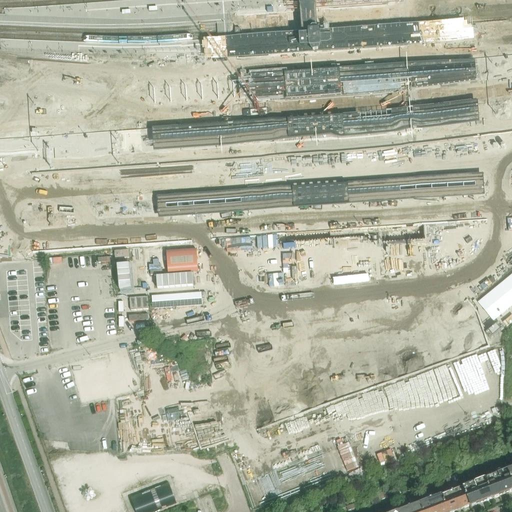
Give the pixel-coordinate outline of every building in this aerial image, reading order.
[(218,0),(220,10),(247,8),(246,0),(218,0)] [(387,0),(389,23),(381,24),(328,27),(325,0),(289,0),(292,37),(236,41),(236,45),(237,52),(271,49),(274,81),(239,83),(240,88),(241,97),(274,95),(276,126),(242,128),(243,133),(243,140),(277,138),(278,162),(281,195),(247,197),(247,199),(248,206),(248,208),(281,206),(283,237),(284,247),(365,241),(374,241),(420,238),(419,228),(397,229),(395,198),(394,196),(394,189),(394,187),(416,185),(414,153),(412,129),(405,22),(403,0),(387,0)] [(246,0),(247,8),(274,6),(273,0),(246,0)] [(472,67),(454,69),(454,76),(473,75),(472,67)] [(475,108),(457,109),(458,117),(476,115),(475,108)] [(171,173),(171,160),(145,160),(145,173),(171,173)] [(485,197),(483,175),(157,198),(159,219),(485,197)] [(196,250),(167,252),(168,274),(198,272),(196,250)] [(129,259),(128,251),(115,252),(115,259),(129,259)] [(108,267),(108,255),(96,256),(97,267),(108,267)] [(157,277),(158,288),(193,286),(192,275),(157,277)] [(511,306),(511,275),(478,303),(494,322),(511,306)] [(152,297),(153,309),(202,306),(201,294),(152,297)] [(501,472),(497,474),(501,485),(502,485),(503,487),(500,488),(501,490),(503,490),(505,495),(511,492),(511,480),(509,472),(502,475),(501,472)] [(501,485),(497,474),(492,475),(493,478),(486,481),(493,499),(505,495),(503,490),(501,490),(500,488),(503,487),(502,485),(501,485)] [(447,477),(459,511),(470,507),(463,489),(463,488),(457,491),(455,487),(454,488),(449,476),(447,477)] [(448,494),(442,496),(447,511),(456,511),(459,511),(447,477),(445,478),(449,489),(447,490),(448,494)] [(493,499),(486,481),(480,483),(479,480),(474,482),(479,494),(481,493),(482,496),(479,496),(480,499),(482,498),(483,503),(493,499)] [(470,487),(463,489),(470,507),(470,508),(483,503),(482,498),(480,499),(479,496),(482,496),(481,493),(479,494),(474,482),(469,484),(470,487)] [(426,485),(436,511),(447,511),(442,496),(435,499),(434,495),(433,495),(429,484),(426,485)] [(424,511),(436,511),(426,485),(424,486),(428,497),(426,498),(428,502),(421,504),(424,511)] [(131,511),(153,511),(167,507),(159,486),(127,499),(131,511)] [(387,498),(385,492),(377,495),(380,501),(387,498)] [(411,511),(424,511),(421,504),(414,507),(413,503),(412,503),(407,492),(404,493),(411,511)] [(405,510),(400,511),(411,511),(404,493),(403,494),(407,505),(404,506),(405,510)] [(381,503),(380,501),(377,495),(369,498),(373,507),(381,503)]
